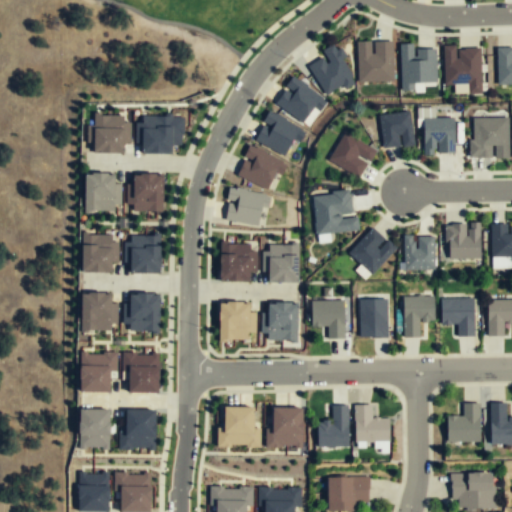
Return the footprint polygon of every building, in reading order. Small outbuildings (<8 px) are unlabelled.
[(324,95),(342,85),(344,89),(354,83),(341,59),(343,58),(335,42),(320,50),(323,56),(307,65),(324,95)] [(357,43),(357,83),(391,83),(391,43),(357,43)] [(497,84),(511,84),(511,44),(497,44),(497,84)] [(399,45),(400,86),(436,85),(435,50),(413,50),(413,45),(399,45)] [(443,47),(443,85),(466,86),(466,92),(480,93),(481,47),(443,47)] [(308,127),(326,100),(291,76),(284,85),(286,87),(274,104),(308,127)] [(422,156),(454,156),(454,118),(431,118),(431,110),(422,110),(422,156)] [(378,116),(382,150),(413,146),(409,113),(378,116)] [(141,115),(141,122),(134,122),(134,143),(140,143),(140,153),(171,153),(171,145),(181,145),(182,116),(141,115)] [(125,153),(125,116),(88,116),(88,153),(125,153)] [(468,157),(507,158),(508,116),(468,116),(468,157)] [(358,179),(375,152),(344,132),(327,160),(358,179)] [(257,137),(260,144),(268,141),(265,133),(257,137)] [(280,158),(244,147),(234,179),(270,190),(280,158)] [(83,212),(116,212),(116,173),(83,173),(83,212)] [(126,175),(126,212),(162,212),(162,175),(126,175)] [(223,221),(257,225),(261,194),(227,190),(223,221)] [(311,194),(314,235),(354,232),(351,191),(311,194)] [(511,220),(490,220),(490,258),(511,258),(511,220)] [(479,259),(479,223),(443,223),(443,259),(479,259)] [(369,276),(395,250),(373,228),(347,254),(369,276)] [(80,272),(115,272),(115,234),(80,234),(80,272)] [(129,235),(129,242),(122,241),(122,262),(128,262),(128,272),(159,272),(159,235),(129,235)] [(402,236),(402,271),(432,271),(432,236),(402,236)] [(248,281),(248,272),(255,272),(255,251),(249,251),(249,243),(218,243),(217,281),(248,281)] [(296,282),(297,244),(267,244),(267,251),(262,251),(262,263),(261,263),(261,272),(266,272),(266,282),(296,282)] [(109,330),(109,323),(116,323),(116,303),(109,302),(110,293),(79,292),(78,330),(109,330)] [(128,331),(158,332),(158,294),(128,293),(128,303),(121,303),(121,323),(128,323),(128,331)] [(401,336),(421,336),(421,321),(432,321),(432,296),(401,296),(401,336)] [(440,298),(440,325),(456,325),(456,336),(473,336),(473,298),(440,298)] [(387,337),(386,299),(358,299),(358,337),(387,337)] [(343,300),(310,300),(310,327),(325,327),(325,338),(343,338),(343,300)] [(511,301),(486,301),(486,336),(503,336),(503,323),(511,323),(511,301)] [(253,313),(248,313),(248,302),(218,302),(218,341),(253,340),(253,313)] [(263,340),(296,340),(296,304),(267,304),(267,315),(263,315),(263,340)] [(116,353),(78,352),(77,391),(108,392),(108,371),(115,371),(116,353)] [(126,392),(156,392),(157,353),(120,353),(120,371),(127,371),(126,392)] [(479,403),(461,403),(462,416),(445,416),(446,442),(479,442),(479,403)] [(511,444),(511,417),(506,417),(506,403),(489,403),(489,444),(511,444)] [(354,404),(354,442),(377,442),(377,452),(388,452),(388,417),(372,417),(372,405),(354,404)] [(347,405),(328,405),(328,421),(317,421),(317,447),(347,447),(347,405)] [(252,407),(222,406),(222,428),(216,427),(215,445),(258,446),(259,428),(252,428),(252,407)] [(300,407),(271,407),(271,428),(264,428),(264,447),(300,447),(300,407)] [(107,448),(108,409),(77,409),(77,448),(107,448)] [(154,410),(123,409),(123,431),(117,431),(117,449),(153,449),(154,410)] [(77,511),(107,511),(107,472),(77,472),(77,511)] [(147,511),(149,473),(113,472),(112,491),(118,491),(118,511),(126,511),(147,511)] [(494,509),(493,472),(449,473),(449,499),(457,499),(457,509),(494,509)] [(325,476),(325,511),(357,511),(357,501),(367,501),(367,476),(325,476)] [(251,506),(251,487),(208,486),(208,505),(214,505),(213,511),(243,511),(244,506),(251,506)] [(292,511),(293,507),(299,507),(300,488),(256,487),(256,506),(263,506),(262,511),(292,511)]
